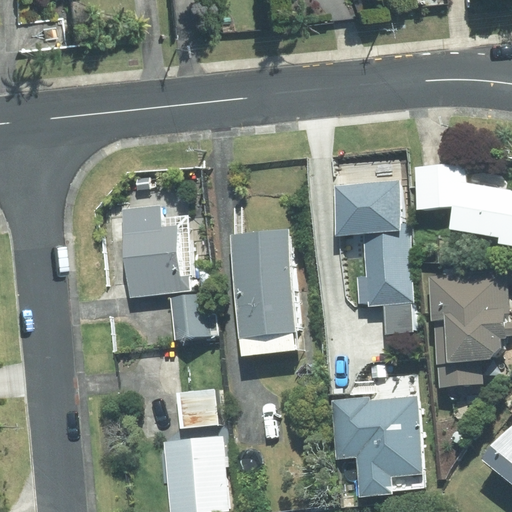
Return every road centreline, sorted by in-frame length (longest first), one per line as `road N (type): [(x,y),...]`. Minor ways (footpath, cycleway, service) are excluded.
road 1 (residential): [(35,119),(444,77),(511,85)]
road 2 (residential): [(35,119),(67,511)]
